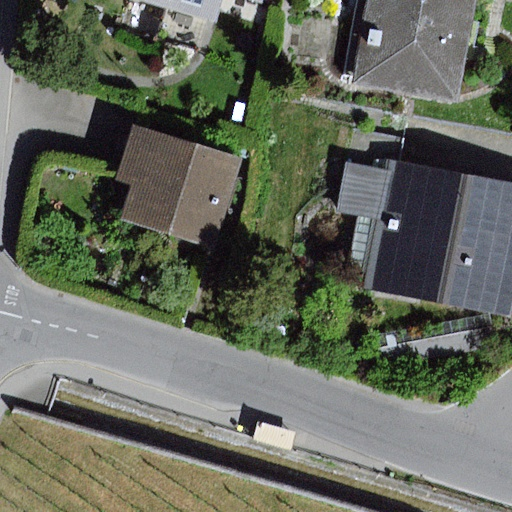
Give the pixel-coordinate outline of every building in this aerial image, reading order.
[(267,0),(131,0),(168,10),(160,38),(198,49),(206,20),(218,24),(224,0),(250,0),(266,4),(267,0)] [(478,0),(370,0),(354,87),(459,106),(478,0)] [(355,127),(348,157),(400,166),(406,137),(355,127)] [(242,161),(133,128),(116,182),(133,187),(122,223),(214,251),(242,161)] [(220,134),(216,146),(247,157),(251,145),(220,134)] [(511,186),(400,166),(348,157),(338,213),(384,221),(371,289),(511,315),(511,186)] [(490,315),(369,338),(375,369),(496,345),(490,315)]
